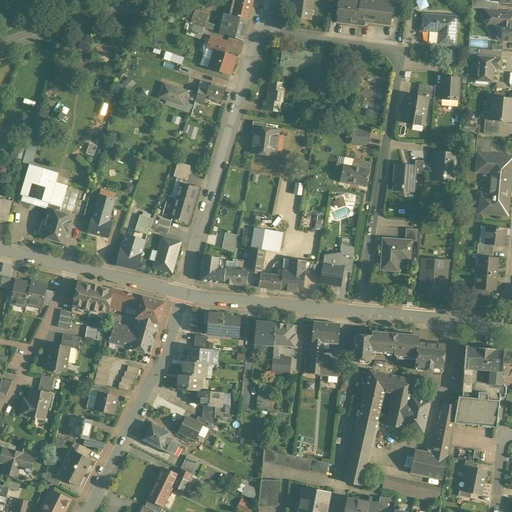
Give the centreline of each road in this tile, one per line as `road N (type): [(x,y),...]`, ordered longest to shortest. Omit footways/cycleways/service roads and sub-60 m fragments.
road 1 (residential): [(258,30),(402,51),(361,312)]
road 2 (residential): [(258,30),(182,292)]
road 3 (tertiary): [(182,292),(151,381),(85,511)]
road 4 (secondary): [(361,312),(182,292)]
road 5 (residential): [(73,266),(0,418)]
road 6 (secondary): [(146,0),(0,49)]
road 7 (secondary): [(510,324),(361,312)]
